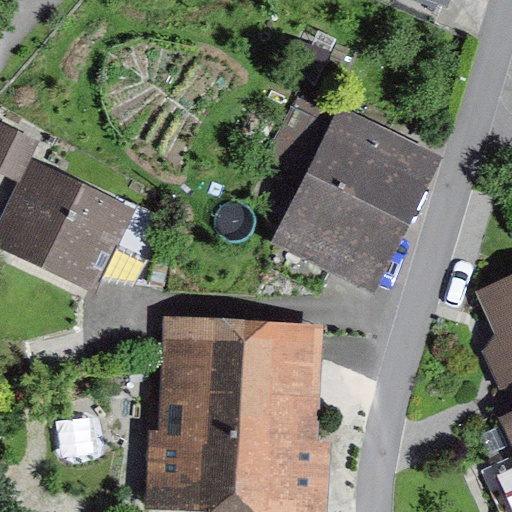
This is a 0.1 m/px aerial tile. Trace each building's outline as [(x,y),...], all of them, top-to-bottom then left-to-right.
[(288,165),(309,176),(284,225),(369,268),(417,171),(312,118),(288,165)] [(1,130),(0,131),(0,157),(19,167),(31,144),(1,130)] [(9,244),(82,278),(90,262),(149,278),(164,217),(119,196),(112,210),(29,170),(9,213),(21,219),(9,244)] [(279,236),(264,265),(318,292),(332,262),(279,236)] [(510,379),(511,378),(511,291),(494,300),(511,340),(496,348),(510,379)] [(151,488),(235,493),(244,327),(194,324),(187,438),(154,436),(151,488)] [(295,330),(244,327),(235,493),(318,497),(321,446),(288,444),(295,330)] [(511,467),(496,475),(511,510),(511,467)]
